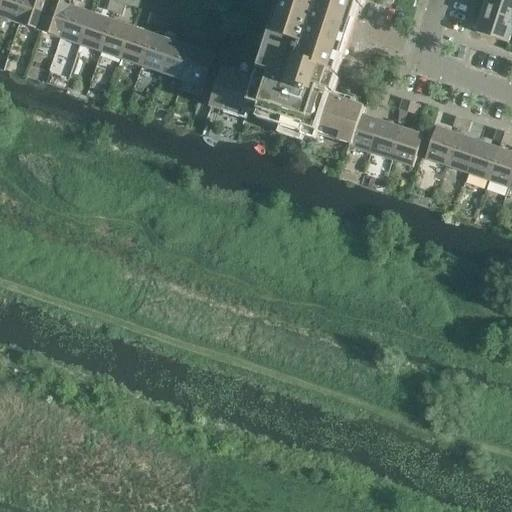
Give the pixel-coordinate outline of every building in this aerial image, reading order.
[(4,0),(0,13),(0,16),(20,23),(27,0),(4,0)] [(27,0),(20,23),(40,30),(50,0),(27,0)] [(53,0),(50,0),(40,30),(61,38),(63,31),(72,6),(53,0)] [(118,3),(111,0),(107,10),(115,13),(118,3)] [(224,71),(212,108),(248,120),(251,112),(262,116),(263,113),(283,120),(281,127),(304,135),(303,137),(317,141),(319,134),(351,144),(351,145),(353,146),(363,116),(366,108),(357,105),(358,101),(335,94),(340,80),(337,79),(360,7),(364,8),(366,0),(284,0),(279,16),(271,14),(259,53),(267,55),(262,70),(258,68),(255,77),(234,70),(233,74),(224,71)] [(511,0),(487,0),(484,12),(511,21),(511,0)] [(126,5),(118,3),(115,13),(123,15),(126,5)] [(63,31),(61,38),(82,45),(93,14),(72,6),(63,31)] [(511,32),(511,21),(484,12),(477,33),(509,43),(511,32)] [(93,14),(82,45),(102,52),(113,21),(93,14)] [(159,16),(152,14),(148,24),(156,26),(159,16)] [(167,19),(159,16),(156,26),(164,29),(167,19)] [(113,21),(102,52),(123,59),(134,28),(113,21)] [(201,30),(193,27),(190,37),(198,40),(201,30)] [(134,28),(123,59),(143,66),(154,35),(134,28)] [(209,32),(201,30),(198,40),(205,42),(209,32)] [(154,35),(143,66),(164,74),(175,42),(154,35)] [(175,42),(164,74),(184,81),(195,49),(175,42)] [(195,49),(184,81),(205,88),(216,56),(195,49)] [(380,92),(372,89),(368,99),(377,102),(380,92)] [(412,102),(403,99),(399,110),(408,113),(412,102)] [(420,105),(412,102),(408,113),(417,115),(420,105)] [(353,146),(351,145),(350,146),(372,154),(382,122),(363,116),(353,146)] [(464,119),(457,117),(453,127),(461,130),(464,119)] [(472,122),(464,119),(461,130),(469,132),(472,122)] [(382,122),(372,154),(393,160),(403,129),(382,122)] [(458,135),(438,128),(427,159),(447,166),(458,135)] [(403,129),(393,160),(414,168),(424,136),(403,129)] [(506,133),(497,130),(494,140),(502,143),(506,133)] [(511,142),(511,134),(506,133),(502,143),(511,146),(511,142)] [(458,135),(447,166),(468,173),(479,142),(458,135)] [(479,142),(468,173),(489,180),(500,149),(479,142)] [(511,153),(500,149),(489,180),(509,188),(511,179),(511,153)]
